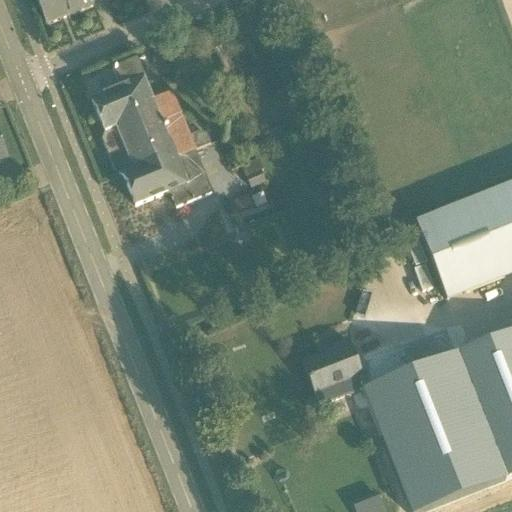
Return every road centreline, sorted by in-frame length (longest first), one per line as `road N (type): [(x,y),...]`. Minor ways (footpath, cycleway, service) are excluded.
road 1 (secondary): [(190,511),(0,29)]
road 2 (track): [(47,71),(222,0)]
